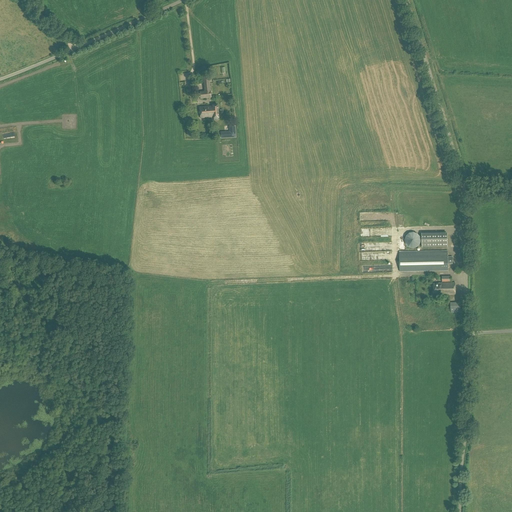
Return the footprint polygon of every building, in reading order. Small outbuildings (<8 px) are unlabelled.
[(204,91),(199,92),(200,98),(211,97),(210,90),(209,82),(209,76),(203,77),(204,91)] [(212,105),(199,107),(200,116),(205,115),(205,117),(213,116),(214,120),(217,120),(218,119),(218,117),(217,104),(212,105)] [(229,132),(224,132),(225,137),(235,137),(234,127),(229,127),(229,132)] [(387,213),(371,213),(371,222),(378,221),(378,215),(387,215),(387,213)] [(404,240),(407,246),(415,247),(419,241),(420,240),(416,233),(408,233),(404,240)] [(422,234),(422,248),(448,248),(447,234),(422,234)] [(399,252),(400,271),(448,271),(448,264),(453,264),(453,257),(448,257),(448,251),(399,252)] [(434,284),(434,294),(442,294),(442,295),(456,294),(455,283),(442,283),(442,284),(434,284)] [(450,303),(451,313),(460,313),(460,302),(450,303)]
